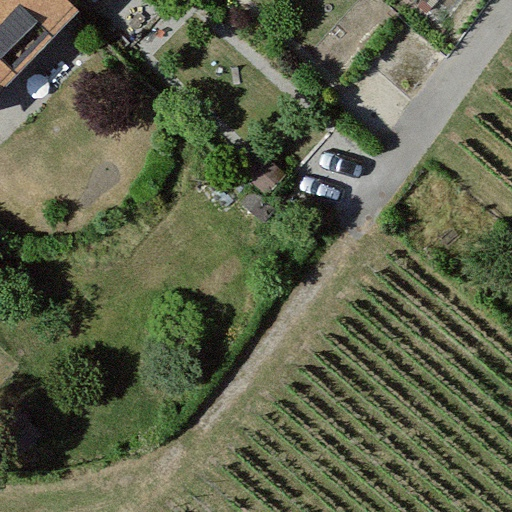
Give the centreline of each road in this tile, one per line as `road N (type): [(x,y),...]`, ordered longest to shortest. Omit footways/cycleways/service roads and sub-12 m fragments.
road 1 (track): [(0,487),(114,477),(177,450),(356,222)]
road 2 (residential): [(511,14),(356,222)]
